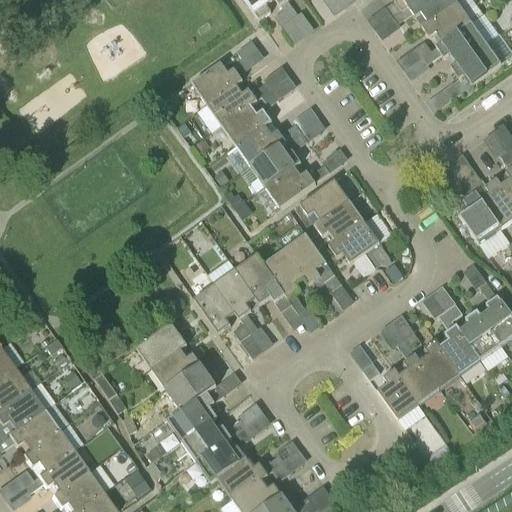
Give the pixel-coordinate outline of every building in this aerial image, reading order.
[(280,9),(273,0),(242,0),(259,24),(271,16),(267,9),(275,3),(280,9)] [(281,9),(284,14),(291,24),(298,18),(288,4),(292,1),(290,0),(273,0),(280,9),(281,9)] [(421,30),(423,31),(458,7),(453,0),(423,0),(408,11),(403,14),(393,21),(398,28),(413,17),(415,21),(422,17),(428,25),(421,30)] [(407,9),(408,11),(423,0),(400,0),(401,1),(401,0),(409,0),(413,5),(407,9)] [(403,14),(396,4),(386,11),(393,21),(403,14)] [(437,52),(472,27),(458,7),(423,31),(430,42),(436,37),(442,46),(436,50),(437,52)] [(281,31),(291,24),(284,14),(274,21),(281,31)] [(472,27),(437,52),(432,55),(422,62),(427,69),(442,58),(445,62),(451,58),(457,67),(451,71),(452,73),(487,48),(472,27)] [(237,56),(242,63),(257,52),(252,45),(237,56)] [(432,55),(425,45),(415,51),(422,62),(432,55)] [(487,48),(452,73),(459,83),(465,79),(473,89),(502,68),(487,48)] [(221,67),(192,88),(208,110),(237,89),(243,85),(235,73),(228,78),(221,67)] [(452,104),(462,97),(454,86),(444,93),(452,104)] [(237,89),(208,110),(222,129),(257,105),(262,101),(272,94),(267,87),(252,97),(249,93),(243,98),(237,89)] [(272,94),(262,101),(269,111),(279,104),(272,94)] [(169,105),(162,110),(167,116),(173,112),(169,105)] [(222,129),(237,150),(272,125),(264,114),(258,119),(252,110),(258,106),(257,105),(222,129)] [(192,134),(185,125),(178,131),(185,139),(192,134)] [(237,150),(251,171),(286,146),(291,142),(301,135),(296,128),(281,139),(278,134),(272,139),(266,130),(272,126),(272,125),(237,150)] [(301,135),(291,142),(298,152),(308,145),(301,135)] [(210,150),(204,142),(196,149),(201,156),(210,150)] [(251,171),(266,191),(301,167),(293,155),(287,160),(281,151),(287,147),(286,146),(251,171)] [(511,204),(511,162),(506,154),(499,159),(510,174),(506,177),(510,183),(502,189),(501,189),(511,204)] [(301,167),(266,191),(281,212),(316,187),(315,187),(330,176),(325,169),(310,179),(307,176),(301,180),(295,171),(301,167)] [(229,184),(222,173),(215,179),(222,189),(229,184)] [(500,233),(511,224),(511,204),(501,189),(502,189),(497,183),(486,191),(475,176),(465,184),(500,233)] [(316,231),(351,206),(335,184),(300,208),(308,220),(314,216),(321,225),(314,229),(316,231)] [(479,248),(500,233),(465,184),(458,188),(469,203),(465,206),(469,212),(459,219),(479,248)] [(235,213),(245,206),(239,197),(235,200),(230,193),(224,198),(229,204),(235,213)] [(245,205),(245,206),(235,213),(242,223),(253,216),(245,205)] [(330,251),(365,226),(351,206),(316,231),(323,241),(329,237),(335,245),(329,250),(330,251)] [(290,217),(284,221),(287,225),(287,226),(293,221),(290,217)] [(364,280),(376,272),(365,257),(380,247),(365,226),(330,251),(337,262),(343,257),(351,267),(354,265),(364,280)] [(285,253),(309,289),(320,281),(327,291),(327,290),(331,296),(342,288),(306,238),(285,253)] [(382,268),(390,262),(382,251),(374,257),(382,268)] [(263,268),(277,288),(285,299),(292,309),(299,318),(306,313),(296,298),(300,295),(296,289),(304,283),(309,289),(285,253),(265,267),(263,268)] [(258,258),(236,274),(261,309),(272,300),(268,294),(277,288),(263,268),(265,267),(258,258)] [(240,323),(244,328),(251,338),(258,332),(248,318),(251,315),(247,309),(256,303),(260,309),(261,309),(236,274),(215,288),(240,323)] [(476,316),(501,350),(511,341),(511,319),(498,300),(497,300),(486,286),(479,291),(490,305),(486,308),(490,314),(482,321),(477,314),(476,316)] [(240,324),(240,323),(215,288),(194,303),(219,338),(231,330),(226,323),(235,317),(240,324)] [(282,316),(292,309),(285,299),(274,306),(282,316)] [(15,309),(21,317),(32,309),(26,301),(15,309)] [(452,325),(453,325),(463,318),(456,308),(445,316),(452,325)] [(480,364),(455,330),(452,325),(445,316),(438,320),(449,335),(445,337),(449,344),(441,350),(436,344),(435,345),(460,379),(480,364)] [(480,364),(501,350),(476,316),(465,323),(470,329),(461,335),(457,329),(455,330),(480,364)] [(404,318),(383,331),(394,349),(415,336),(404,318)] [(240,345),(251,338),(244,328),(233,335),(240,345)] [(136,352),(152,374),(187,349),(179,337),(173,342),(165,331),(136,352)] [(411,354),(421,347),(414,337),(404,344),(411,354)] [(48,347),(45,342),(38,347),(42,352),(48,347)] [(61,350),(56,342),(45,350),(50,358),(61,350)] [(440,393),(415,359),(411,354),(404,344),(397,349),(408,363),(404,367),(409,372),(400,379),(395,373),(394,374),(419,409),(440,393)] [(440,393),(460,379),(435,345),(424,352),(429,358),(420,364),(416,358),(415,359),(440,393)] [(152,374),(166,393),(201,368),(193,358),(187,362),(181,353),(187,349),(152,374)] [(0,381),(14,372),(0,353),(0,381)] [(362,374),(370,384),(380,376),(373,366),(362,374)] [(166,393),(181,414),(216,390),(208,378),(202,383),(195,374),(201,369),(201,368),(166,393)] [(0,412),(28,393),(14,372),(0,381),(0,412)] [(70,393),(81,384),(74,374),(62,382),(70,393)] [(398,424),(419,409),(394,374),(383,381),(388,387),(377,395),(398,424)] [(111,403),(119,398),(103,376),(95,382),(111,403)] [(510,396),(504,388),(500,391),(505,399),(510,396)] [(167,423),(167,424),(182,445),(217,420),(210,410),(224,400),(217,389),(216,390),(181,414),(167,423)] [(0,429),(0,445),(43,414),(28,393),(0,412),(0,427),(1,429),(0,429)] [(119,398),(111,403),(119,416),(128,411),(119,398)] [(22,459),(23,460),(58,435),(43,414),(0,445),(0,455),(13,446),(16,450),(22,446),(28,454),(22,459)] [(124,423),(130,438),(140,431),(132,418),(124,423)] [(197,465),(232,441),(236,438),(246,431),(241,423),(226,434),(224,430),(217,434),(211,426),(217,421),(217,420),(182,445),(197,465)] [(246,431),(236,438),(244,448),(253,441),(246,431)] [(37,479),(37,480),(72,455),(58,435),(23,460),(31,471),(37,466),(43,475),(37,479)] [(218,483),(247,462),(238,450),(232,455),(226,446),(232,442),(232,441),(197,465),(212,487),(218,483)] [(152,465),(153,465),(167,455),(161,447),(147,458),(152,465)] [(51,500),(52,500),(87,475),(72,455),(37,480),(33,484),(23,491),(28,498),(43,487),(45,491),(52,487),(58,495),(51,500)] [(218,483),(232,503),(268,478),(272,475),(282,468),(277,461),(263,471),(260,467),(253,472),(247,462),(218,483)] [(282,468),(272,475),(280,485),(289,478),(282,468)] [(23,491),(33,484),(25,474),(15,480),(23,491)] [(80,511),(102,497),(87,475),(52,500),(60,511),(66,507),(69,511),(80,511)] [(149,492),(136,475),(123,484),(136,501),(149,492)] [(232,503),(238,511),(263,511),(282,499),(274,488),(268,492),(262,484),(268,479),(268,478),(232,503)] [(112,511),(102,497),(80,511),(112,511)] [(282,499),(263,511),(307,511),(311,509),(306,502),(291,511),(281,511),(276,504),(283,500),(282,499)]
